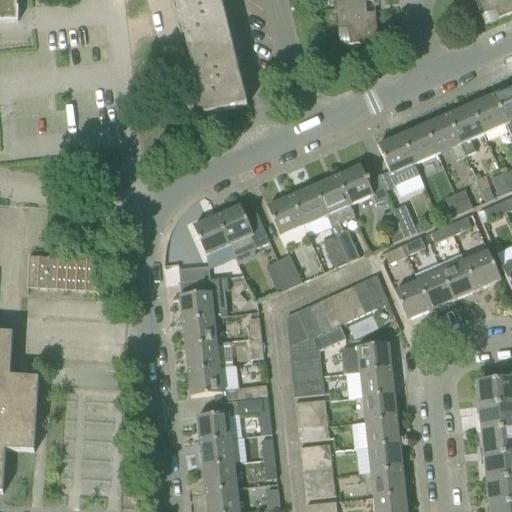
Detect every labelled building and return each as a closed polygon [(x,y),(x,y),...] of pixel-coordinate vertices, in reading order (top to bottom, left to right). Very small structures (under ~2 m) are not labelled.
[(0,0),(0,23),(18,24),(18,9),(17,9),(17,0),(0,0)] [(220,0),(176,0),(205,118),(247,108),(220,0)] [(366,2),(374,2),(373,0),(336,0),(337,12),(367,9),(366,2)] [(511,0),(474,0),(485,26),(511,15),(511,0)] [(337,12),(341,47),(378,43),(375,14),(367,15),(367,9),(337,12)] [(511,89),(494,97),(507,127),(511,138),(511,89)] [(471,107),(484,137),(507,127),(494,97),(471,107)] [(476,154),(471,143),(484,137),(471,107),(448,117),(466,159),(476,154)] [(438,157),(452,151),(458,163),(466,159),(448,117),(425,127),(438,157)] [(401,138),(414,167),(438,157),(425,127),(401,138)] [(378,148),(390,175),(391,177),(414,167),(401,138),(378,148)] [(374,199),(377,206),(388,201),(379,179),(367,183),(361,168),(337,179),(350,209),(351,209),(374,199)] [(501,177),(509,195),(511,193),(511,174),(511,173),(501,177)] [(500,199),(509,195),(501,177),(492,181),(500,199)] [(350,209),(337,179),(314,189),(327,218),(330,225),(330,224),(336,238),(348,265),(360,260),(348,232),(344,233),(341,225),(355,219),(351,209),(350,209)] [(305,228),(327,218),(314,189),(291,199),(305,228)] [(495,201),(490,190),(482,194),(487,205),(495,201)] [(465,192),(455,196),(463,217),(474,212),(465,192)] [(451,222),(463,217),(455,196),(442,201),(451,222)] [(291,199),(267,209),(285,250),(310,239),(308,234),(307,234),(305,228),(291,199)] [(511,200),(502,205),(507,214),(511,212),(511,200)] [(489,222),(507,214),(502,205),(484,213),(489,222)] [(406,207),(394,213),(406,241),(419,235),(406,207)] [(270,246),(257,216),(246,221),(241,208),(217,218),(230,248),(236,261),(258,251),(270,246)] [(393,246),(406,241),(394,213),(380,219),(393,246)] [(193,229),(206,258),(230,248),(217,218),(193,229)] [(449,227),(454,238),(472,230),(467,220),(449,227)] [(454,238),(449,227),(432,234),(436,245),(454,238)] [(336,271),(348,265),(336,238),(324,243),(336,271)] [(421,241),(404,248),(408,258),(425,250),(421,241)] [(390,265),(408,258),(404,248),(386,256),(390,265)] [(478,293),(501,283),(501,282),(488,253),(465,263),(478,293)] [(290,258),(278,264),(290,291),(302,286),(290,258)] [(98,263),(29,259),(27,291),(96,295),(98,263)] [(454,303),(478,293),(465,263),(441,273),(454,303)] [(279,296),(290,291),(278,264),(267,269),(279,296)] [(511,292),(511,265),(502,270),(511,292)] [(210,283),(209,269),(179,273),(180,286),(210,283)] [(419,283),(432,313),(454,303),(441,273),(419,283)] [(365,284),(377,312),(389,307),(376,279),(365,284)] [(180,298),(182,324),(215,320),(215,321),(229,319),(226,293),(229,293),(228,281),(210,283),(180,286),(182,298),(180,298)] [(398,300),(408,323),(432,313),(419,283),(395,294),(398,300)] [(366,317),(377,312),(365,284),(354,289),(366,317)] [(355,322),(366,317),(354,289),(342,294),(355,322)] [(344,327),(355,322),(342,294),(331,299),(344,327)] [(340,329),(344,327),(331,299),(320,304),(332,332),(340,329)] [(321,337),(332,332),(320,304),(308,309),(321,337)] [(319,338),(321,337),(308,309),(297,314),(309,340),(317,336),(319,338)] [(289,349),(309,340),(297,314),(286,319),(289,349)] [(182,324),(185,349),(218,345),(215,321),(215,320),(182,324)] [(250,341),(262,340),(260,322),(248,323),(250,341)] [(0,334),(0,492),(3,493),(6,453),(35,454),(39,381),(10,379),(13,336),(0,334)] [(289,349),(290,362),(320,358),(320,353),(318,338),(319,338),(317,336),(309,340),(289,349)] [(262,340),(250,341),(253,362),(264,361),(262,340)] [(220,370),(218,345),(185,349),(188,374),(220,370)] [(392,372),(389,346),(342,351),(345,377),(360,376),(360,375),(392,372)] [(320,358),(290,362),(292,374),(322,370),(320,358)] [(188,374),(191,400),(216,397),(217,406),(269,400),(267,389),(240,392),(222,393),(220,370),(188,374)] [(292,374),(293,387),(323,383),(322,370),(292,374)] [(363,401),(395,397),(392,372),(360,375),(360,376),(363,401)] [(511,379),(476,383),(479,408),(511,404),(511,379)] [(325,398),(323,383),(293,387),(295,402),(325,398)] [(398,423),(397,419),(395,397),(363,401),(365,426),(398,423)] [(217,406),(217,408),(216,408),(217,417),(197,419),(200,445),(233,441),(230,419),(259,415),(260,417),(262,438),(273,436),(269,400),(217,406)] [(511,428),(511,404),(479,408),(481,432),(511,428)] [(296,408),(297,419),(327,415),(325,405),(296,408)] [(327,415),(297,419),(299,432),(328,429),(327,415)] [(400,448),(398,423),(365,426),(368,451),(400,448)] [(511,453),(511,428),(481,432),(484,457),(511,453)] [(330,443),(328,429),(299,432),(300,446),(330,443)] [(203,470),(235,466),(233,441),(200,445),(203,470)] [(262,444),(264,462),(276,461),(274,443),(262,444)] [(371,476),(403,472),(400,448),(368,451),(371,476)] [(301,452),(302,463),(331,460),(330,449),(301,452)] [(511,453),(484,457),(487,482),(511,478),(511,453)] [(304,476),(333,473),(331,460),(302,463),(304,476)] [(279,483),(276,461),(264,462),(267,484),(279,483)] [(206,495),(238,491),(235,466),(203,470),(206,495)] [(406,498),(403,472),(371,476),(373,501),(406,498)] [(333,473),(304,476),(305,488),(334,485),(333,473)] [(511,503),(511,478),(487,482),(489,506),(511,503)] [(334,485),(305,488),(307,503),(336,500),(334,485)] [(240,511),(238,491),(206,495),(207,511),(240,511)] [(270,511),(281,511),(280,494),(268,495),(270,511)] [(407,511),(406,500),(406,498),(373,501),(374,511),(407,511)] [(511,511),(511,503),(489,506),(489,511),(511,511)]
